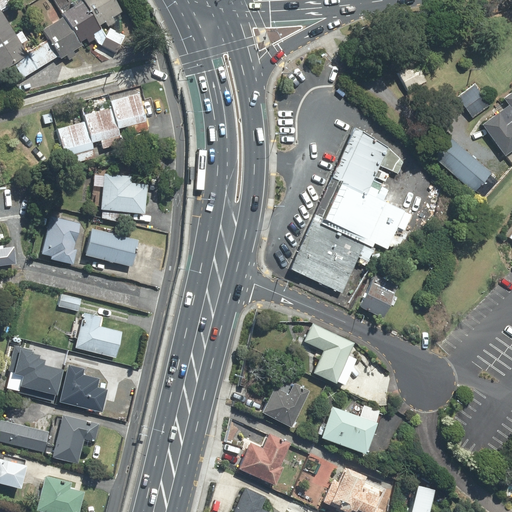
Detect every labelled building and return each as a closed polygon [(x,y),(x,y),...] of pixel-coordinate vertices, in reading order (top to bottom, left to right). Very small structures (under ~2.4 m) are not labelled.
[(70,23),(51,35),(63,53),(66,51),(71,59),(72,58),(69,53),(80,46),(75,39),(83,33),(89,41),(95,37),(103,48),(117,55),(125,37),(108,29),(104,37),(100,27),(102,22),(106,24),(111,21),(107,15),(115,11),(108,0),(81,0),(84,4),(65,15),(70,23)] [(0,13),(0,71),(26,56),(0,13)] [(413,62),(395,72),(405,91),(424,81),(413,62)] [(488,104),(472,84),(455,97),(471,118),(488,104)] [(505,103),(478,123),(501,155),(511,146),(511,90),(501,98),(505,103)] [(144,122),(138,95),(105,102),(107,109),(83,115),(82,120),(55,126),(62,155),(88,149),(86,142),(115,135),(113,129),(144,122)] [(53,124),(51,113),(40,115),(43,126),(53,124)] [(287,268),(340,293),(366,240),(386,249),(403,213),(381,203),(401,162),(386,147),(361,132),(351,127),(287,268)] [(447,137),(431,156),(471,192),(488,172),(447,137)] [(102,209),(143,212),(146,176),(104,173),(102,209)] [(38,257),(70,265),(80,223),(48,215),(38,257)] [(82,257),(129,269),(137,240),(89,228),(82,257)] [(0,266),(15,264),(12,247),(0,248),(0,266)] [(394,284),(372,274),(357,307),(379,317),(394,284)] [(60,292),(56,307),(78,313),(82,298),(60,292)] [(72,352),(115,361),(121,332),(101,328),(103,319),(79,314),(72,352)] [(348,356),(354,343),(313,324),(305,341),(324,350),(315,373),(337,382),(337,381),(344,385),(356,359),(348,356)] [(23,377),(21,385),(56,395),(63,370),(44,365),(45,360),(39,359),(40,356),(35,354),(34,352),(32,350),(15,345),(7,373),(23,377)] [(61,402),(102,412),(107,390),(97,388),(100,378),(82,374),(83,368),(70,365),(61,402)] [(289,395),(275,388),(263,413),(292,427),(310,391),(295,384),(289,395)] [(380,411),(364,405),(360,417),(332,407),(321,439),(367,455),(378,423),(376,423),(380,411)] [(62,413),(51,457),(74,463),(81,438),(95,441),(99,423),(62,413)] [(48,432),(0,421),(0,442),(43,453),(48,432)] [(251,443),(240,469),(276,485),(284,468),(281,466),(291,443),(270,434),(263,449),(251,443)] [(0,484),(18,489),(24,466),(22,466),(23,460),(0,453),(0,484)] [(367,477),(346,468),(339,483),(334,481),(325,502),(348,511),(381,511),(382,511),(377,509),(385,490),(365,481),(367,477)] [(48,474),(38,510),(44,511),(80,511),(85,492),(70,489),(72,481),(48,474)] [(429,511),(435,490),(418,486),(412,511),(429,511)] [(266,511),(261,509),(267,497),(246,488),(235,511),(266,511)]
